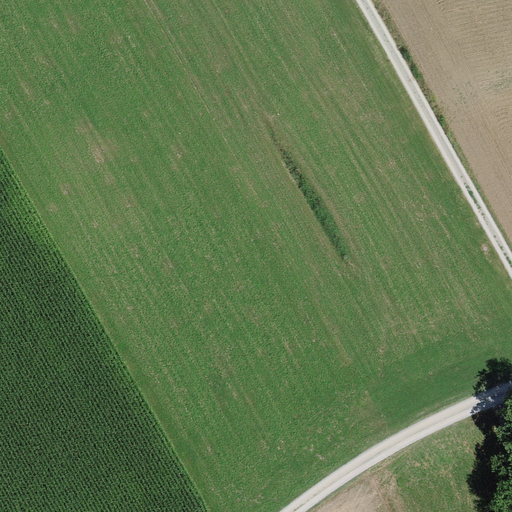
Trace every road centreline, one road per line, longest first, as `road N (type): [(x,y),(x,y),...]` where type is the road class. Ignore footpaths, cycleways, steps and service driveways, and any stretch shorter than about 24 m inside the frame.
road 1 (track): [(353,0),(511,268)]
road 2 (track): [(291,511),(372,454),(511,386)]
